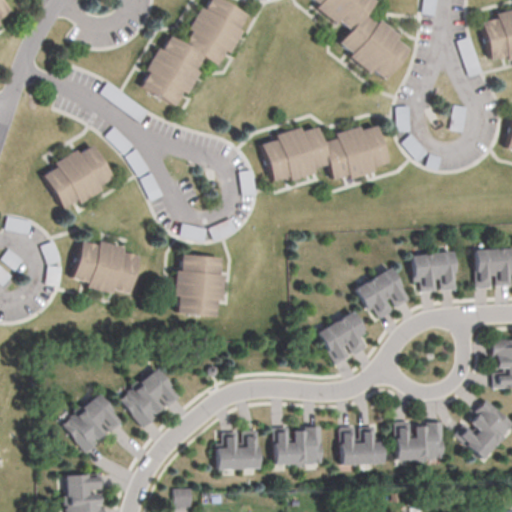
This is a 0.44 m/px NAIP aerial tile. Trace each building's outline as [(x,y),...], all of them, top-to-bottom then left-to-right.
[(0,0),(0,17),(8,10),(0,0)] [(136,87),(168,106),(177,92),(182,94),(195,72),(191,70),(198,58),(213,67),(222,52),(225,54),(239,32),(235,30),(243,16),(216,0),(207,0),(201,10),(197,8),(184,29),(189,32),(181,45),(167,36),(158,50),(154,48),(141,70),(144,72),(136,87)] [(309,0),(315,4),(312,8),(331,24),(334,21),(345,30),(334,43),(347,54),(344,57),(365,73),(367,70),(380,80),(404,50),(392,40),(395,36),(375,20),(371,24),(360,15),(371,2),(368,0),(309,0)] [(432,0),(420,0),(420,12),(433,13),(432,0)] [(475,23),(485,60),(502,56),(503,60),(511,57),(511,9),(491,15),(492,19),(475,23)] [(463,106),(450,104),(447,128),(461,130),(463,106)] [(511,112),(509,112),(500,149),(511,151),(511,112)] [(256,145),(268,182),(284,177),(286,181),(310,173),(309,170),(322,165),(327,182),(343,176),(345,180),(369,172),(368,168),(383,163),(371,126),(356,131),(354,127),(330,134),(332,140),(318,144),(313,128),(297,133),(296,128),(271,136),(272,140),(256,145)] [(41,173),(60,209),(98,188),(96,184),(109,178),(91,144),(75,152),(74,149),(51,161),(54,166),(41,173)] [(240,171),(241,194),(253,193),(251,170),(240,171)] [(3,228),(27,233),(30,220),(6,215),(3,228)] [(77,242),(93,246),(95,241),(119,248),(118,253),(134,257),(124,294),(108,290),(107,294),(82,287),(83,283),(67,279),(77,242)] [(468,250),(510,249),(511,274),(506,274),(506,286),(490,286),(490,275),(485,275),(486,287),(470,287),(468,250)] [(447,252),(405,257),(408,282),(413,281),(415,293),(431,291),(430,280),(434,280),(435,291),(451,289),(447,252)] [(214,314),(217,273),(215,272),(216,256),(178,253),(177,269),(172,269),(170,295),(175,295),(174,311),(214,314)] [(0,283),(1,284),(9,275),(0,266),(0,283)] [(389,308),(388,307),(403,299),(387,268),(350,286),(362,310),(369,307),(374,316),(389,308)] [(331,363),(346,354),(362,345),(356,335),(360,332),(349,310),(313,330),(331,363)] [(488,386),(511,385),(511,338),(486,339),(487,355),(491,355),(491,369),(488,369),(488,386)] [(115,398),(137,424),(158,407),(150,398),(155,394),(164,404),(175,395),(151,367),(115,398)] [(79,450),(101,433),(93,422),(97,419),(106,430),(117,421),(95,392),(57,421),(79,450)] [(391,458),(439,456),(437,419),(422,420),(422,424),(409,425),(410,434),(405,434),(405,420),(390,421),(391,458)] [(452,434),(482,454),(497,432),(479,420),(471,431),(459,423),(452,434)] [(335,425),(336,463),(378,463),(377,436),(370,436),(370,426),(353,426),(353,425),(335,425)] [(270,463),(317,462),(316,426),(288,427),(288,437),(282,437),(282,426),(269,426),(270,463)] [(253,467),(253,429),(237,429),(238,441),(233,441),(233,431),(217,431),(218,442),(211,442),(212,468),(253,467)] [(98,511),(98,489),(97,489),(97,473),(61,474),(62,511),(98,511)] [(189,505),(188,487),(171,487),(171,505),(189,505)]
